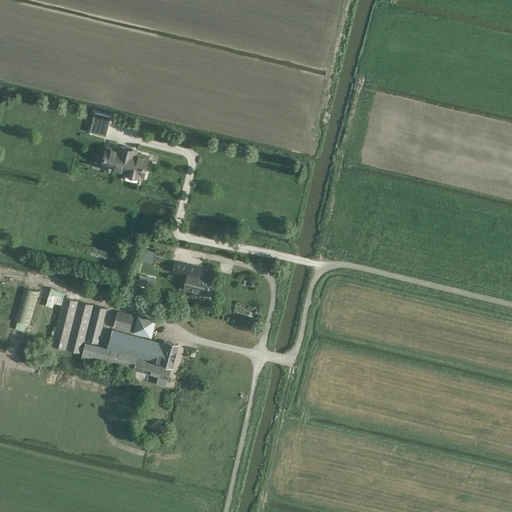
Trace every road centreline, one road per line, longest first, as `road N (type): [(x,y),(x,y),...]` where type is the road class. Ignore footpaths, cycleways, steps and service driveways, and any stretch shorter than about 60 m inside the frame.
road 1 (unclassified): [(228,511),(261,354),(290,361),(297,353),(321,263),(511,306)]
road 2 (track): [(0,73),(322,114),(348,0)]
road 3 (track): [(321,263),(365,72),(414,74)]
road 4 (track): [(260,511),(290,361)]
